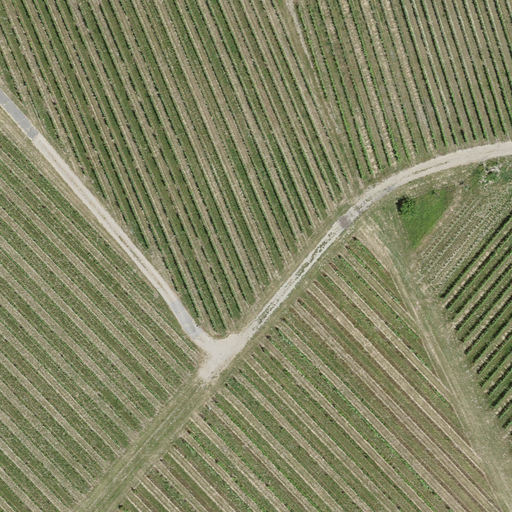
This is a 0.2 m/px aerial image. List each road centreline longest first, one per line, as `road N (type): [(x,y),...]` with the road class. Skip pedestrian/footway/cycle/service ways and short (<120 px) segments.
road 1 (track): [(86,511),(368,200),(391,183),(511,149)]
road 2 (track): [(0,93),(223,355)]
